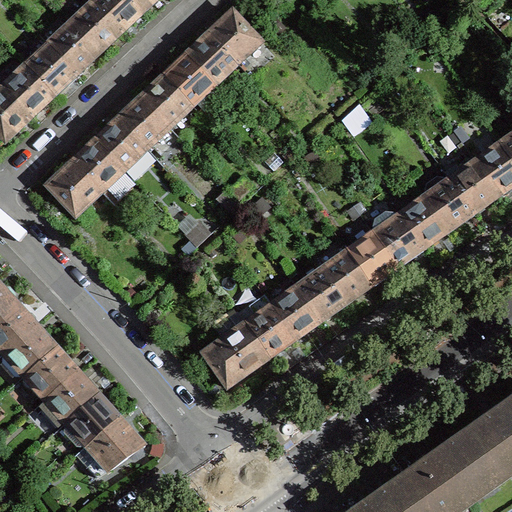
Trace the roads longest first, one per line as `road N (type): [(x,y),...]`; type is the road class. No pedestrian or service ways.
road 1 (residential): [(511,238),(210,449)]
road 2 (residential): [(0,206),(210,449)]
road 3 (secondary): [(247,497),(511,317)]
road 4 (residential): [(0,189),(201,0)]
